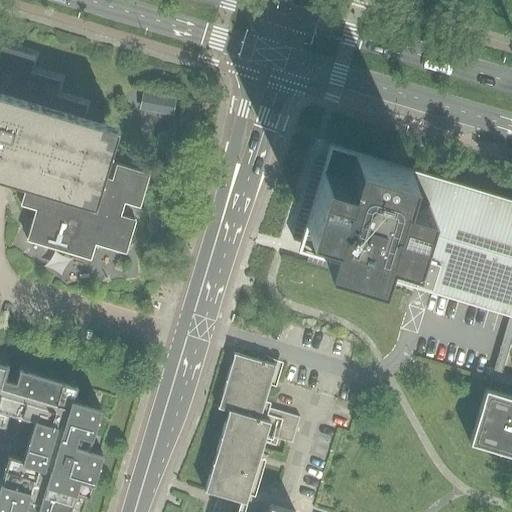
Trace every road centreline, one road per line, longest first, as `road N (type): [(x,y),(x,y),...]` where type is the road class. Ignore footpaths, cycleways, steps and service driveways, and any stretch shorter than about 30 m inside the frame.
road 1 (tertiary): [(134,511),(231,187)]
road 2 (secondary): [(511,83),(282,15)]
road 3 (secondary): [(286,60),(511,127)]
road 4 (secondary): [(83,0),(258,52)]
road 5 (tertiary): [(231,187),(252,167),(286,60)]
road 6 (tertiary): [(258,52),(230,161),(231,187)]
